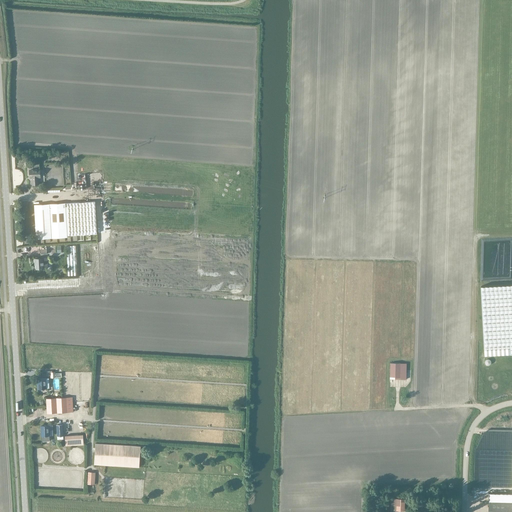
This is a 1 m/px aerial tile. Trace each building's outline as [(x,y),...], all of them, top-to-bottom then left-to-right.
[(37,178),(40,177),(40,169),(29,170),(30,178),(32,178),(33,185),(38,185),(37,178)] [(95,202),(74,203),(65,203),(67,235),(97,234),(95,202)] [(67,235),(65,203),(34,205),(36,239),(67,237),(67,235)] [(66,246),(68,276),(77,275),(76,245),(66,246)] [(47,258),(34,259),(35,263),(36,263),(36,269),(47,268),(47,258)] [(390,379),(406,379),(406,363),(390,363),(390,379)] [(38,379),(38,384),(37,384),(38,389),(46,388),(46,378),(38,379)] [(47,413),(67,412),(73,412),(72,397),(46,398),(47,413)] [(41,426),(41,436),(49,436),(48,425),(41,426)] [(78,435),(65,436),(66,446),(79,445),(78,435)] [(94,464),(139,467),(141,446),(95,443),(94,464)] [(45,482),(81,484),(81,469),(40,467),(40,470),(39,470),(39,477),(41,478),(41,480),(45,480),(45,482)] [(95,484),(95,472),(88,472),(87,484),(95,484)] [(511,493),(489,493),(488,502),(511,502),(511,493)] [(390,511),(396,511),(404,511),(405,499),(390,498),(390,511)] [(511,511),(511,502),(488,502),(488,511),(511,511)]
